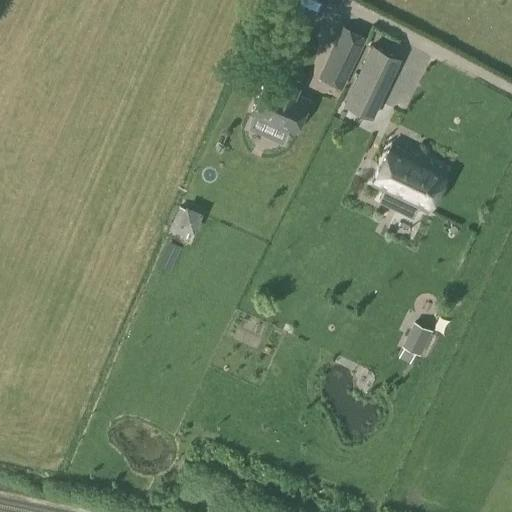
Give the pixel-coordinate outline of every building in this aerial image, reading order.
[(355,55),(334,45),(319,76),(340,86),(355,55)] [(399,59),(372,45),(344,104),(353,108),(360,94),(378,102),(399,59)] [(307,100),(265,81),(251,112),(294,131),(307,100)] [(397,209),(402,199),(426,210),(446,169),(391,143),(371,184),(383,190),(378,200),(397,209)] [(175,224),(188,230),(190,231),(199,212),(183,205),(182,208),(175,224)] [(419,351),(430,328),(412,320),(401,342),(419,351)]
